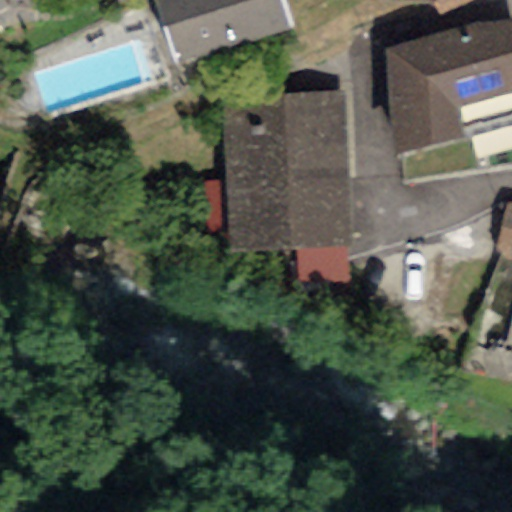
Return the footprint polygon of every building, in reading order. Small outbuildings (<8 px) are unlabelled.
[(276,0),(151,0),(150,0),(177,83),(292,46),(276,0)] [(423,0),(440,32),(494,5),(490,0),(423,0)] [(511,27),(477,32),(387,60),(393,170),(466,151),(458,121),(511,107),(511,27)] [(344,98),(222,104),(231,265),(353,258),(344,98)] [(511,198),(505,197),(492,244),(511,250),(511,198)]
